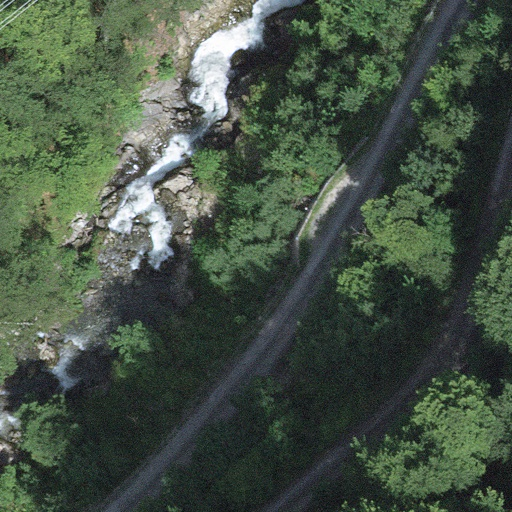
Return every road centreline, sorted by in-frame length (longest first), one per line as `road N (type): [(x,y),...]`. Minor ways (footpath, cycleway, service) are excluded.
road 1 (track): [(447,0),(314,274),(232,395),(120,511)]
road 2 (track): [(511,125),(453,281),(374,399),(266,511)]
road 3 (track): [(374,399),(452,357),(511,271)]
